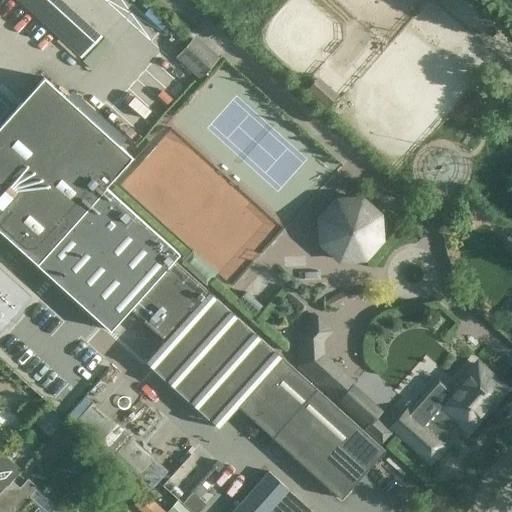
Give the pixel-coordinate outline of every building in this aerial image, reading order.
[(59,0),(19,0),(81,56),(100,36),(59,0)] [(168,24),(150,8),(144,14),(161,31),(168,24)] [(199,80),(219,58),(195,36),(175,58),(199,80)] [(293,367),(242,321),(173,259),(178,253),(104,187),(131,157),(43,78),(0,125),(0,231),(109,330),(129,308),(163,339),(143,361),(217,427),(237,406),(340,498),(384,449),(293,367)] [(511,116),(500,129),(511,140),(511,116)] [(361,197),(336,199),(319,217),(320,242),(339,259),(364,258),(381,239),(379,214),(361,197)] [(206,286),(218,273),(193,250),(181,264),(206,286)] [(0,329),(31,296),(0,268),(0,329)] [(256,318),(265,308),(246,291),(237,301),(256,318)] [(297,367),(383,444),(391,435),(375,420),(382,412),(352,385),(354,382),(324,355),(324,342),(334,330),(317,315),(314,315),(312,313),(295,331),(297,367)] [(504,389),(477,364),(451,391),(445,386),(401,435),(429,461),(444,444),(442,442),(459,423),(467,430),(504,389)] [(96,398),(107,385),(100,379),(89,392),(96,398)] [(76,420),(90,403),(83,398),(69,414),(76,420)] [(114,452),(128,436),(91,404),(77,420),(114,452)] [(47,410),(39,419),(52,430),(60,421),(47,410)] [(66,444),(76,435),(64,422),(54,431),(66,444)] [(154,487),(168,471),(130,437),(116,453),(154,487)] [(217,473),(223,466),(217,461),(211,467),(217,473)] [(14,478),(0,465),(0,493),(12,481),(14,478)] [(312,511),(313,511),(268,471),(231,511),(312,511)] [(0,511),(18,511),(31,498),(29,496),(37,487),(27,478),(19,487),(12,481),(0,493),(0,511)] [(206,491),(200,485),(194,492),(200,498),(206,491)] [(428,491),(421,497),(427,503),(433,496),(428,491)] [(191,511),(198,511),(206,504),(193,492),(182,503),(191,511)] [(163,511),(143,493),(135,502),(145,511),(163,511)] [(46,511),(31,498),(18,511),(50,511),(55,506),(54,505),(47,511),(46,511)] [(167,511),(189,511),(177,500),(167,511)]
